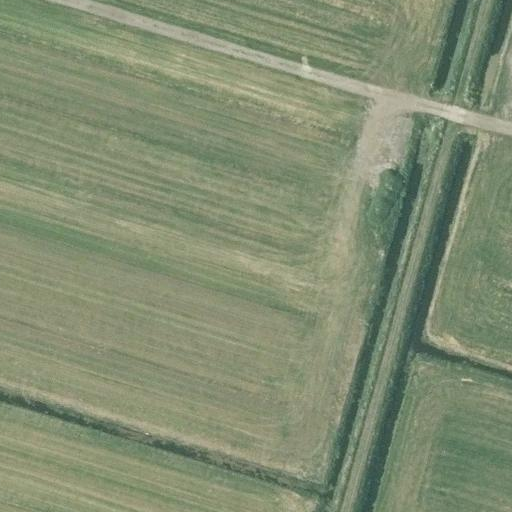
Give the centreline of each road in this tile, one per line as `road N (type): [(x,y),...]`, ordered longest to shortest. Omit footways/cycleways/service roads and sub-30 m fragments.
road 1 (track): [(346,511),(483,0)]
road 2 (track): [(511,134),(53,0)]
